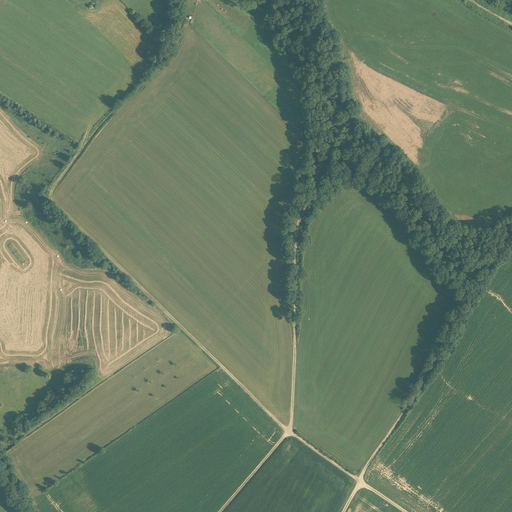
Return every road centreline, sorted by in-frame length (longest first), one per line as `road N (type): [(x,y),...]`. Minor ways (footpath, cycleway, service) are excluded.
road 1 (track): [(49,198),(288,431)]
road 2 (track): [(288,431),(297,223),(331,140)]
road 3 (track): [(358,480),(435,363),(469,278)]
road 4 (track): [(469,278),(414,207),(331,140)]
road 5 (track): [(331,140),(297,46),(244,0)]
